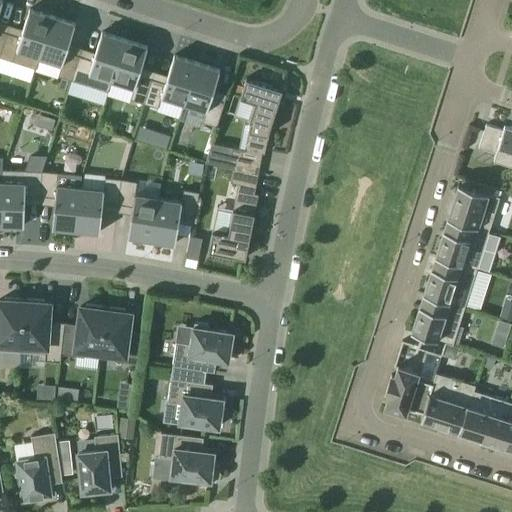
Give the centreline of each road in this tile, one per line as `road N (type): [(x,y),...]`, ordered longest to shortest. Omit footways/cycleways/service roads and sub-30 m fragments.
road 1 (residential): [(511,470),(361,423),(463,90)]
road 2 (residential): [(339,15),(273,301)]
road 3 (residential): [(0,262),(122,272),(273,301)]
road 4 (residential): [(273,301),(246,511)]
road 5 (residential): [(127,0),(243,36),(282,28),(302,0)]
road 6 (residential): [(339,15),(472,61)]
